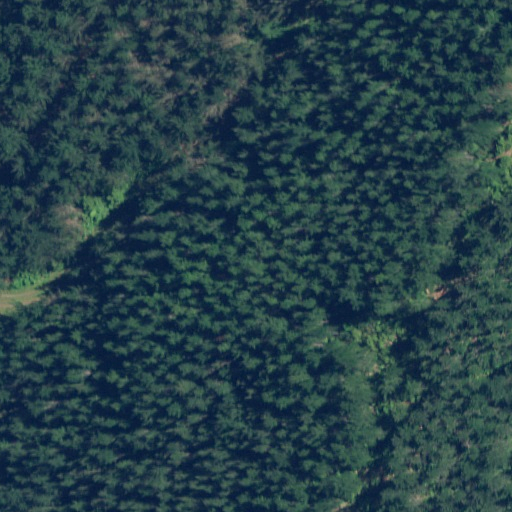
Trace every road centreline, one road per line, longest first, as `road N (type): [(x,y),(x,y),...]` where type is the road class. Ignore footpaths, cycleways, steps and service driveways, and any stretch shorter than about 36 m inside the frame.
road 1 (track): [(0,302),(44,297),(149,219),(300,51),(331,0)]
road 2 (track): [(103,0),(0,161)]
